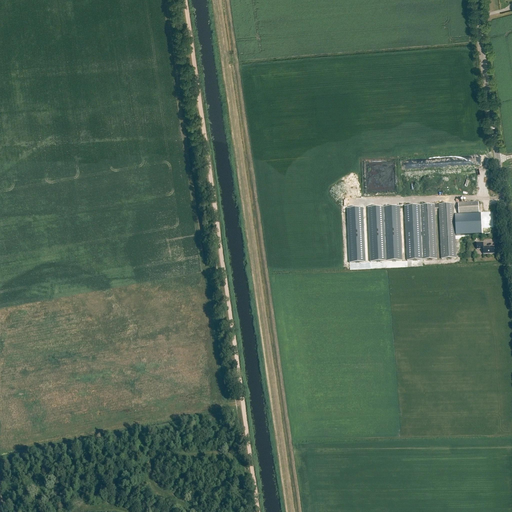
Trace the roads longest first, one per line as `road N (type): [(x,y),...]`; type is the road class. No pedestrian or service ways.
road 1 (track): [(214,0),(289,511)]
road 2 (track): [(258,511),(185,0)]
road 3 (tertiary): [(511,256),(477,0)]
road 4 (track): [(0,451),(244,410)]
